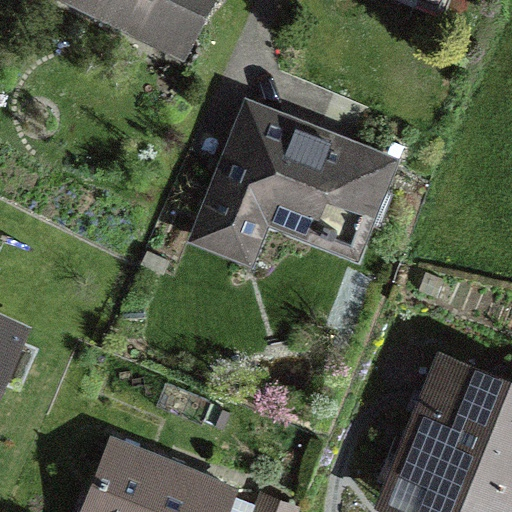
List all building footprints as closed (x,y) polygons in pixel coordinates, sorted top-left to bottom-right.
[(204,0),(66,0),(129,31),(135,17),(185,41),(204,0)] [(282,105),(242,89),(184,238),(250,263),(266,223),(354,257),(396,150),(326,123),(324,130),(279,113),(282,105)] [(0,389),(23,341),(0,329),(0,389)] [(511,443),(511,386),(436,356),(391,467),(437,486),(426,511),(430,511),(448,468),(495,486),(511,443)] [(511,511),(511,443),(495,486),(448,468),(430,511),(511,511)] [(219,511),(228,492),(108,444),(81,511),(219,511)]
